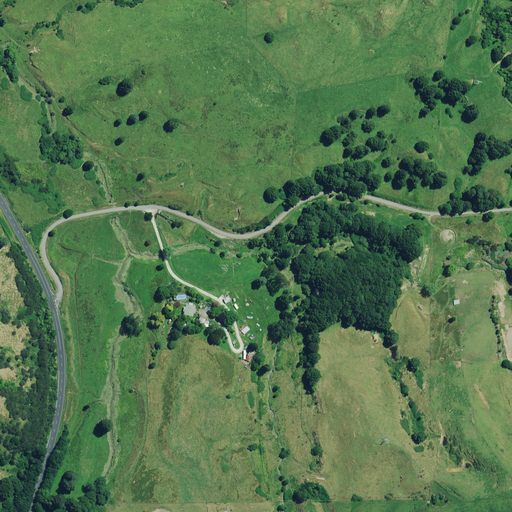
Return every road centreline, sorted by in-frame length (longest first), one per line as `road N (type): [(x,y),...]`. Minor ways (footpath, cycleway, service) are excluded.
road 1 (unclassified): [(51,302),(58,289),(41,246),(48,229),(80,215),(150,207),(236,237),(261,232),(332,190),(429,215),(511,213)]
road 2 (primary): [(28,511),(61,404),(51,302)]
